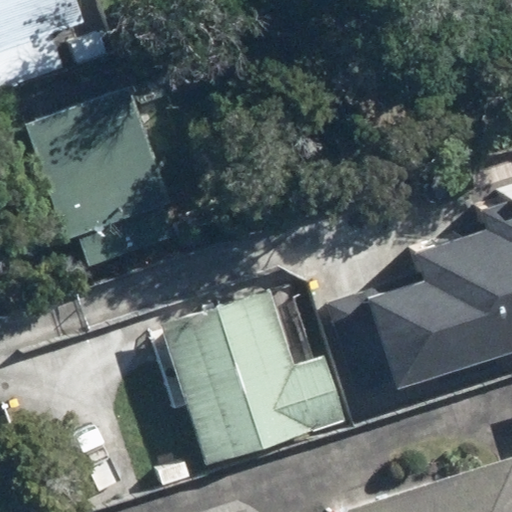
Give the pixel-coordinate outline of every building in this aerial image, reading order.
[(0,0),(0,42),(80,17),(74,0),(0,0)] [(124,81),(15,119),(55,235),(71,230),(81,259),(168,228),(158,198),(164,196),(124,81)] [(511,190),(489,197),(495,216),(395,246),(401,266),(343,283),(372,380),(511,338),(511,190)] [(162,266),(175,312),(159,317),(200,455),(338,415),(318,349),(288,358),(265,279),(253,282),(241,243),(162,266)] [(511,511),(511,457),(509,449),(310,511),(511,511)]
